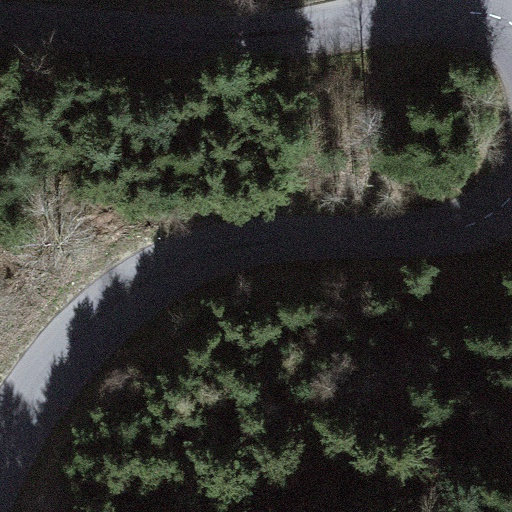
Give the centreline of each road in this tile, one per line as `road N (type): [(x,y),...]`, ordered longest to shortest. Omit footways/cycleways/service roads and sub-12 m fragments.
road 1 (unclassified): [(0,438),(73,340),(130,286),(176,260),(250,240),(460,226),(511,198)]
road 2 (unclassified): [(511,31),(473,8),(263,28),(0,18)]
